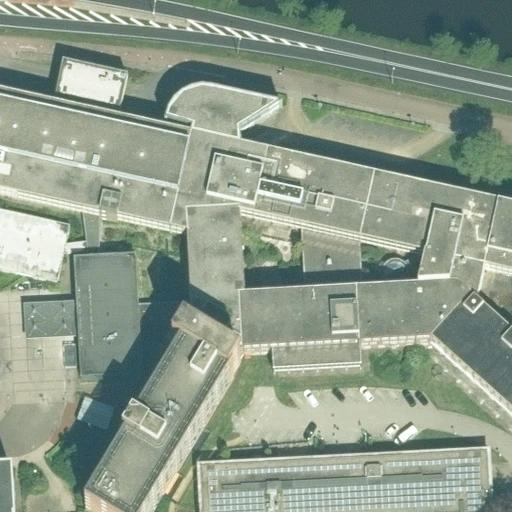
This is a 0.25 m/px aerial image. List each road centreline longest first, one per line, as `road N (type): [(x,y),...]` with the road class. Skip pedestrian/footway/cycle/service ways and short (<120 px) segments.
road 1 (secondary): [(0,16),(358,58)]
road 2 (unclassified): [(511,129),(229,68)]
road 3 (secondary): [(358,58),(259,30),(87,0)]
road 4 (secondary): [(358,58),(511,88)]
